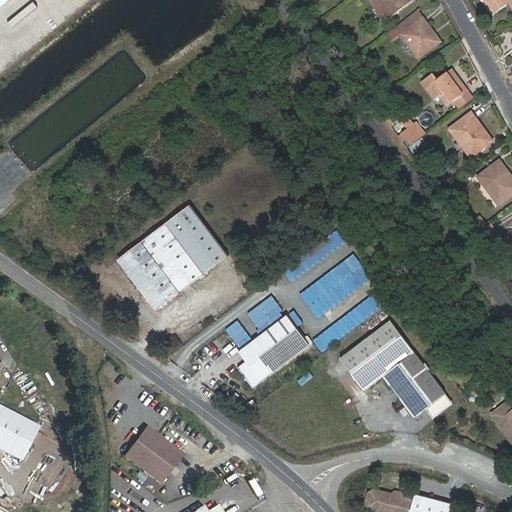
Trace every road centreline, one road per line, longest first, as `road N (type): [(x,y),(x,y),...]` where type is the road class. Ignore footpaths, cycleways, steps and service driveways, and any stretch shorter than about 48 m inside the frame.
road 1 (tertiary): [(511,309),(282,0)]
road 2 (unclassified): [(305,490),(0,260)]
road 3 (tertiary): [(511,492),(399,452),(343,464),(305,490)]
road 4 (residential): [(511,108),(454,0)]
